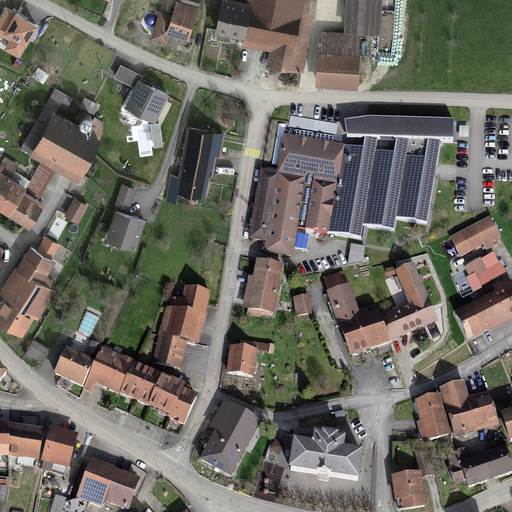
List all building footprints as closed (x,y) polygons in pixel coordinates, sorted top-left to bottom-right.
[(186,38),(198,0),(178,0),(178,2),(175,1),(169,17),(158,13),(150,38),(165,42),(169,32),(186,38)] [(316,2),(305,0),(246,0),(246,4),(223,0),(222,0),(215,34),(243,39),(242,45),(271,51),(268,67),(302,74),(316,2)] [(378,0),(346,0),(344,32),(376,34),(378,0)] [(354,88),(357,36),(319,34),(317,86),(354,88)] [(167,91),(139,77),(126,102),(154,116),(167,91)] [(97,139),(51,114),(29,155),(41,162),(55,169),(75,180),(97,139)] [(84,117),(83,117),(81,117),(79,118),(78,119),(77,120),(77,122),(77,124),(78,125),(79,127),(81,127),(83,127),(84,127),(86,126),(87,125),(87,123),(87,121),(87,120),(86,118),(84,117)] [(369,122),(343,126),(345,141),(364,142),(376,142),(396,143),(408,143),(427,144),(439,144),(452,145),(453,124),(369,122)] [(221,137),(187,131),(178,181),(169,180),(165,200),(175,202),(177,193),(204,198),(212,157),(218,158),(221,137)] [(341,151),(285,142),(279,177),(261,174),(249,243),(263,246),(261,252),(292,257),(296,230),(327,234),(341,151)] [(361,155),(341,151),(327,234),(359,239),(361,229),(391,234),(393,222),(425,227),(439,144),(427,144),(424,165),(405,162),(408,143),(396,143),(392,160),(373,157),(376,142),(364,142),(361,155)] [(55,169),(41,162),(25,189),(23,191),(37,200),(55,169)] [(42,204),(37,200),(23,191),(25,189),(0,173),(0,211),(26,229),(42,204)] [(121,188),(114,207),(128,211),(134,193),(121,188)] [(86,208),(73,201),(65,217),(78,224),(86,208)] [(144,224),(115,214),(106,241),(135,251),(144,224)] [(496,241),(488,224),(451,242),(460,259),(496,241)] [(53,264),(28,248),(0,293),(0,294),(4,297),(0,304),(0,321),(21,334),(52,284),(44,279),(53,264)] [(484,274),(479,264),(466,271),(471,281),(484,274)] [(281,271),(256,266),(252,283),(249,282),(243,312),(271,318),(281,271)] [(434,325),(411,269),(394,276),(408,310),(381,321),(389,345),(434,325)] [(357,321),(341,276),(323,283),(349,359),(389,345),(381,321),(378,313),(357,321)] [(511,322),(511,296),(506,284),(493,291),(496,296),(453,318),(467,345),(511,322)] [(208,298),(185,291),(182,303),(170,300),(160,339),(186,346),(195,348),(208,298)] [(310,317),(306,300),(294,303),(297,319),(310,317)] [(180,371),(186,346),(160,339),(153,364),(180,371)] [(254,354),(231,352),(228,376),(251,379),(254,354)] [(95,367),(66,354),(55,378),(84,391),(95,367)] [(119,398),(133,368),(101,354),(95,367),(84,391),(91,394),(94,387),(119,398)] [(148,413),(163,382),(133,368),(119,398),(148,413)] [(195,398),(163,382),(148,413),(181,428),(195,398)] [(463,387),(439,394),(440,399),(452,438),(453,441),(497,428),(488,397),(467,403),(463,387)] [(452,438),(440,399),(414,406),(419,426),(416,427),(421,446),(452,438)] [(258,428),(225,410),(212,433),(216,435),(201,463),(229,479),(258,428)] [(511,415),(500,419),(509,447),(511,445),(511,415)] [(9,428),(0,427),(0,460),(8,460),(65,472),(73,442),(9,428)] [(311,450),(293,447),(289,475),(355,485),(359,458),(339,455),(341,443),(312,439),(311,450)] [(511,476),(503,452),(466,465),(462,451),(445,456),(455,485),(464,482),(467,491),(511,476)] [(414,458),(419,477),(419,481),(433,477),(427,455),(414,458)] [(128,511),(140,482),(91,464),(76,501),(101,510),(103,504),(124,511),(128,511)] [(419,477),(391,481),(395,506),(400,505),(401,511),(418,511),(425,511),(419,481),(419,477)]
